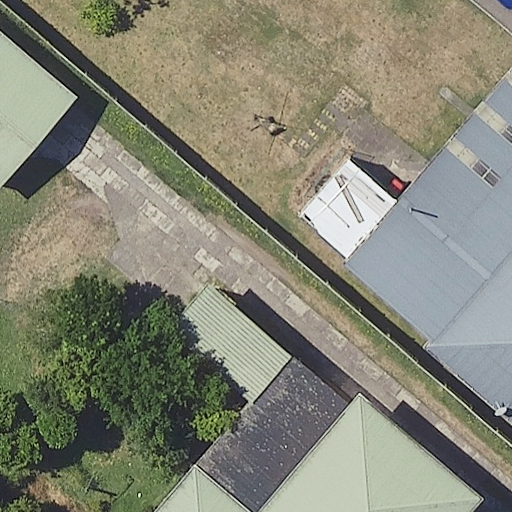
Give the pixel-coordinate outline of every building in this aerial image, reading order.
[(85,94),(0,23),(0,181),(7,187),(85,94)] [(511,62),(399,192),(339,259),(511,410),(511,62)] [(339,259),(399,192),(352,151),(293,218),(339,259)] [(300,356),(218,284),(178,328),(260,401),(300,356)] [(487,511),(495,502),(366,395),(267,511),(263,511),(207,465),(168,511),(487,511)]
